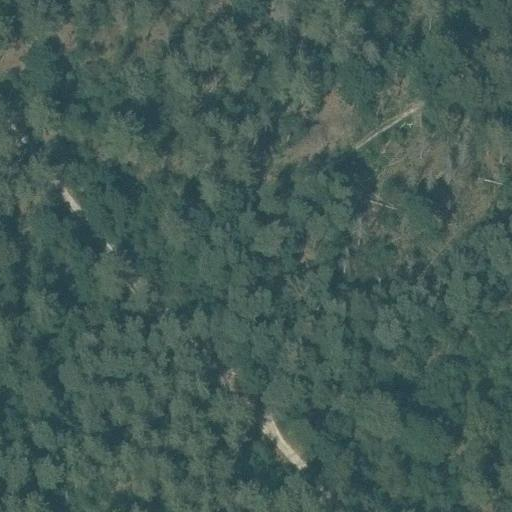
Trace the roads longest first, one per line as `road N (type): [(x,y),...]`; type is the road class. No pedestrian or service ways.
road 1 (track): [(135,288),(0,101)]
road 2 (track): [(224,380),(135,288)]
